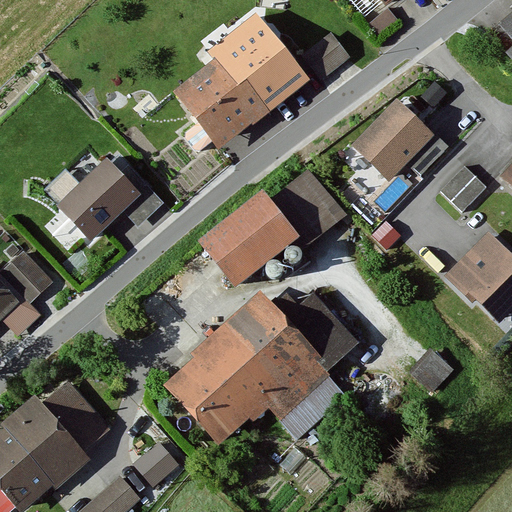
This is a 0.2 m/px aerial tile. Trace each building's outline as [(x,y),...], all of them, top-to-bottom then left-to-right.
[(376,0),(386,12),(401,0),(376,0)] [(304,58),(257,2),(197,52),(213,72),(184,96),(224,143),(266,107),(286,131),(333,92),(322,81),(304,58)] [(511,11),(499,21),(511,36),(511,11)] [(333,35),(304,58),(322,81),(351,59),(333,35)] [(444,145),(395,96),(346,144),(382,181),(402,161),(415,174),(444,145)] [(107,152),(52,197),(91,244),(145,200),(107,152)] [(491,187),(467,165),(439,194),(464,217),(491,187)] [(269,211),(260,200),(203,244),(236,287),(296,240),(310,249),(345,222),(311,178),(269,211)] [(390,244),(400,230),(383,218),(373,233),(390,244)] [(511,299),(511,254),(486,231),(445,274),(495,317),(511,299)] [(1,276),(0,274),(0,332),(57,282),(29,251),(1,276)] [(286,324),(267,303),(169,393),(220,448),(264,407),(278,422),(361,346),(316,297),(286,324)] [(431,346),(410,369),(432,389),(453,366),(431,346)] [(70,377),(0,435),(0,496),(13,511),(31,511),(91,462),(81,456),(113,429),(70,377)] [(159,436),(130,458),(150,484),(179,462),(159,436)] [(126,511),(142,499),(120,472),(73,511),(126,511)]
